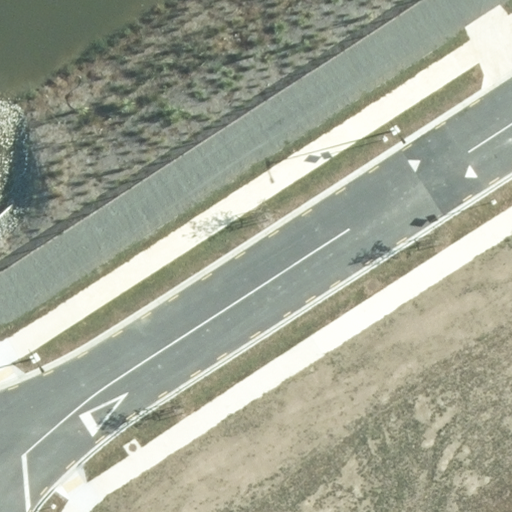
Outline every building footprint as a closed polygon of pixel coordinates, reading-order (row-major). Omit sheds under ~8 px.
[(21,0),(0,0),(0,48),(35,35),(21,0)] [(295,59),(230,81),(262,176),(327,154),(295,59)] [(114,64),(0,101),(0,315),(33,416),(96,395),(48,248),(156,213),(194,326),(257,305),(188,93),(130,112),(114,64)] [(511,114),(379,164),(412,253),(511,215),(511,114)] [(328,176),(266,197),(299,297),(361,277),(328,176)]
